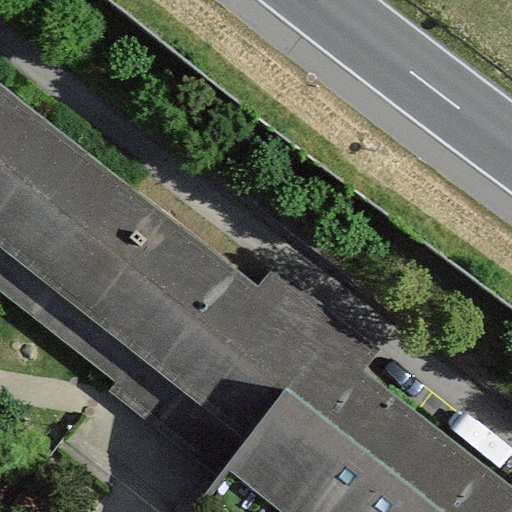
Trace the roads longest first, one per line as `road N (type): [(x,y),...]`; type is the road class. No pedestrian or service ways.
road 1 (residential): [(511,432),(0,29)]
road 2 (motorway): [(312,0),(511,151)]
